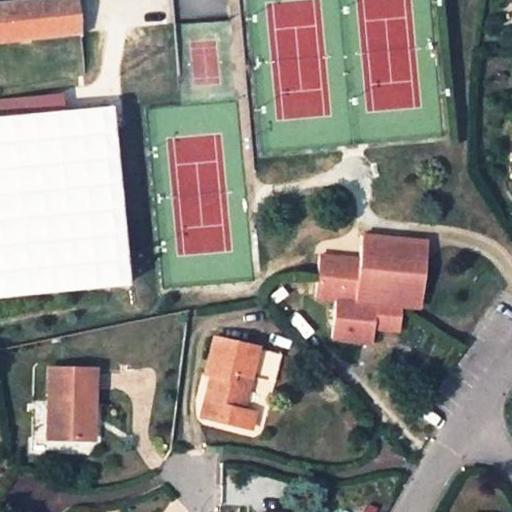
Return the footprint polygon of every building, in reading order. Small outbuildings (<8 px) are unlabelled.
[(171,0),(0,0),(0,35),(173,20),(171,0)] [(12,116),(0,116),(0,292),(27,289),(130,284),(109,104),(12,116)] [(359,331),(370,333),(371,326),(395,329),(398,304),(416,307),(422,254),(410,252),(411,239),(360,233),(357,258),(317,253),(312,293),(330,296),(326,335),(358,341),(359,331)] [(410,252),(422,254),(423,240),(411,239),(410,252)] [(359,331),(358,341),(369,343),(370,333),(359,331)] [(281,350),(216,334),(207,370),(213,372),(203,414),(251,425),(254,410),(243,407),(251,373),(273,378),(281,350)] [(46,437),(86,438),(86,403),(92,403),(92,368),(47,367),(46,437)]
